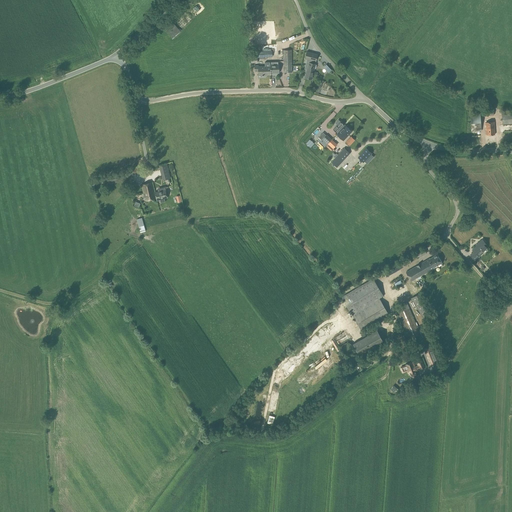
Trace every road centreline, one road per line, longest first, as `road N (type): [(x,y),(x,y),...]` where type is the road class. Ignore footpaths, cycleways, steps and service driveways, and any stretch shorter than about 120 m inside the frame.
road 1 (unclassified): [(363,104),(271,91),(146,99),(134,92),(118,55)]
road 2 (unclassified): [(363,104),(312,43),(292,0)]
road 3 (unclassified): [(0,94),(25,93),(118,55)]
